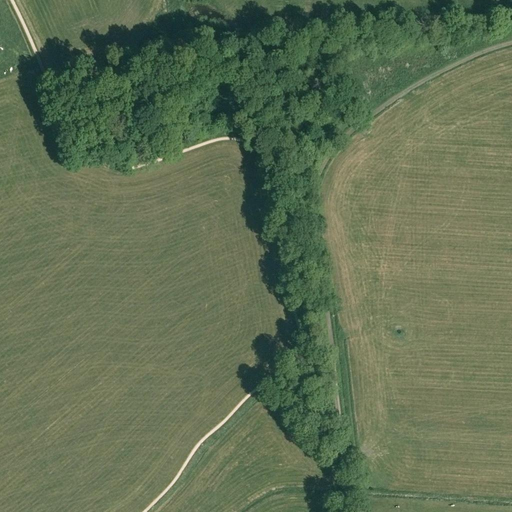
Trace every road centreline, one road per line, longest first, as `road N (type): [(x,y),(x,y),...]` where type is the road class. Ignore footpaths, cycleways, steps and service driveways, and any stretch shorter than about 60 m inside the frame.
road 1 (track): [(511,42),(479,51),(316,153),(333,367)]
road 2 (track): [(333,367),(347,511)]
